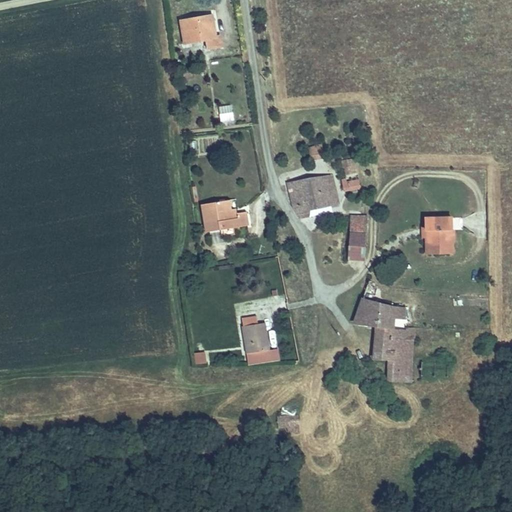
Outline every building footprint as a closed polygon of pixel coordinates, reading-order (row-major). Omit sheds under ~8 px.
[(212,16),(181,21),(185,44),(206,40),(207,49),(222,47),(220,38),(216,38),(212,16)] [(221,123),(234,122),(232,106),(220,107),(221,123)] [(323,144),(309,144),(309,155),(323,155),(323,144)] [(356,158),(345,159),(346,174),(357,173),(356,158)] [(339,203),(332,176),(288,184),(294,207),(300,218),(308,216),(308,210),(339,203)] [(342,178),(342,192),(360,191),(360,178),(342,178)] [(229,200),(202,205),(207,232),(248,226),(246,212),(237,214),(238,218),(232,219),(231,210),(229,200)] [(366,233),(367,217),(351,216),(350,231),(366,233)] [(451,217),(426,218),(426,228),(427,237),(427,253),(452,253),(451,217)] [(364,260),(366,233),(350,231),(348,259),(364,260)] [(391,308),(363,300),(355,324),(375,327),(389,329),(390,320),(403,321),(404,309),(391,308)] [(257,317),(242,319),(247,354),(269,350),(264,323),(258,324),(257,317)] [(389,329),(375,327),(374,359),(389,359),(388,380),(413,382),(415,337),(423,337),(424,330),(412,330),(412,333),(389,329)] [(195,353),(197,365),(207,363),(205,351),(195,353)] [(450,378),(449,362),(422,361),(422,378),(450,378)] [(298,426),(297,412),(278,413),(279,427),(298,426)]
